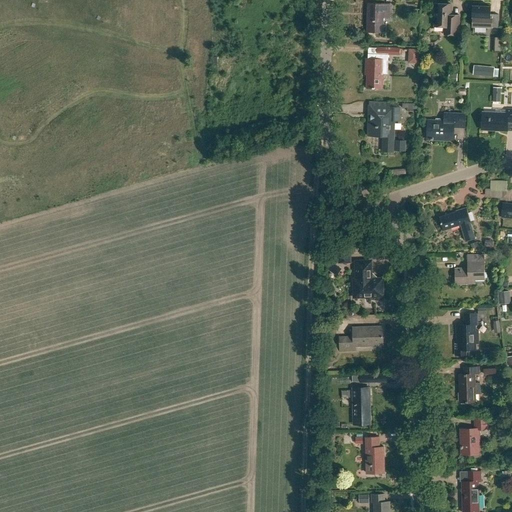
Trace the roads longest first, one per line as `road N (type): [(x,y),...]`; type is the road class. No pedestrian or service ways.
road 1 (track): [(306,511),(319,141)]
road 2 (residential): [(372,205),(410,247),(416,267),(424,511)]
road 3 (track): [(181,0),(183,71),(199,154),(213,166),(319,141)]
road 4 (residential): [(328,0),(323,124),(331,150),(372,205)]
road 5 (residential): [(511,169),(484,167),(372,205)]
